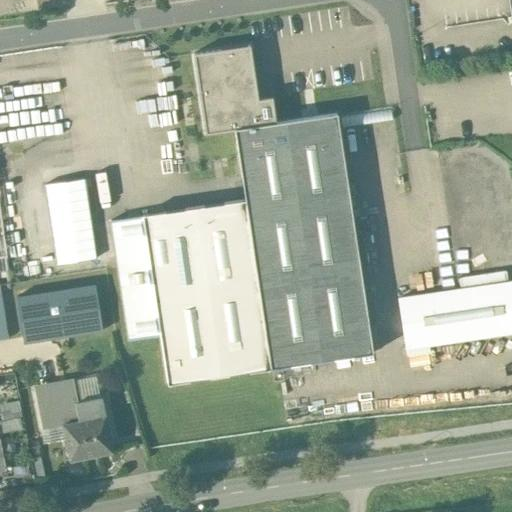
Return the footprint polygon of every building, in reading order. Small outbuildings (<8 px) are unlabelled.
[(56,0),(39,0),(41,9),(58,5),(56,0)] [(250,44),(193,52),(205,134),(235,129),(276,122),(272,96),(258,98),(250,44)] [(245,199),(270,368),(373,352),(337,113),(276,122),(235,129),(245,199)] [(57,263),(96,257),(84,180),(46,185),(57,263)] [(270,368),(245,199),(143,214),(160,335),(168,383),(270,368)] [(143,214),(111,220),(129,340),(160,335),(143,214)] [(511,281),(398,298),(405,348),(511,331),(511,281)] [(87,420),(72,423),(77,458),(120,452),(111,394),(84,398),(87,420)] [(0,414),(4,430),(23,425),(17,397),(0,401),(0,414)] [(0,466),(13,464),(8,434),(0,435),(0,466)]
